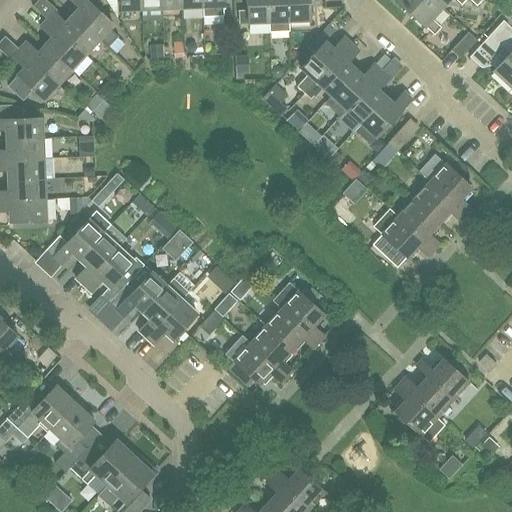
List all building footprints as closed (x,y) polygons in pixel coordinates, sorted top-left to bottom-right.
[(65,21),(55,12),(57,10),(45,0),(39,0),(33,7),(46,18),(47,17),(84,52),(98,37),(87,27),(72,13),(65,21)] [(107,46),(117,34),(108,26),(112,22),(87,0),(71,0),(78,6),(72,13),(87,27),(98,37),(107,46)] [(120,0),(121,9),(141,8),(140,0),(120,0)] [(140,0),(141,8),(162,7),(161,0),(140,0)] [(203,15),(224,15),(223,0),(203,0),(203,6),(203,15)] [(249,22),(269,22),(268,0),(247,0),(248,10),(248,19),(249,22)] [(290,28),(290,21),(289,0),(268,0),(269,22),(269,29),(290,28)] [(310,20),(309,0),(289,0),(290,21),(310,20)] [(396,0),(434,35),(441,27),(431,18),(441,7),(433,0),(396,0)] [(248,19),(248,10),(240,11),(240,20),(248,19)] [(70,68),(84,52),(47,17),(46,18),(39,26),(51,37),(44,44),(70,68)] [(511,39),(509,37),(511,34),(511,29),(503,21),(484,41),(503,59),(492,71),(511,89),(511,88),(511,39)] [(459,58),(476,40),(468,33),(451,50),(459,58)] [(305,93),(351,43),(344,36),(333,48),(325,40),(301,67),(308,74),(297,86),(305,93)] [(38,51),(25,40),(18,48),(56,83),(70,68),(44,44),(38,51)] [(184,55),(184,41),(174,41),(175,56),(184,55)] [(331,95),(342,83),(355,69),(348,62),(359,50),(351,43),(305,93),(311,99),(313,96),(315,97),(324,88),(331,95)] [(150,58),(163,57),(163,45),(150,45),(150,58)] [(42,98),(56,83),(18,48),(11,56),(23,67),(16,75),(17,75),(8,85),(22,99),(32,89),(42,98)] [(235,58),(236,74),(249,74),(248,56),(235,57),(235,58)] [(361,122),(385,96),(378,89),(389,78),(397,68),(397,63),(392,59),(382,71),(381,71),(349,106),(341,115),(338,119),(353,132),(354,131),(361,122)] [(341,115),(381,71),(374,64),(363,76),(355,69),(342,83),(331,95),(326,102),(341,115)] [(273,68),(271,72),(273,77),(277,79),(282,77),(284,73),(282,68),(278,66),(273,68)] [(279,116),(281,115),(287,108),(280,102),(286,96),(274,85),(263,98),(261,100),(279,117),(279,116)] [(385,96),(361,122),(354,131),(370,145),(377,137),(412,98),(404,91),(393,103),(385,96)] [(105,112),(109,107),(95,94),(87,103),(99,115),(101,116),(105,112)] [(0,129),(5,129),(6,140),(42,138),(41,117),(22,118),(22,107),(12,105),(0,105),(0,110),(0,119),(0,129)] [(92,122),(95,119),(92,116),(82,107),(74,115),(92,122)] [(308,123),(301,131),(307,137),(314,129),(308,123)] [(397,152),(406,143),(396,134),(388,143),(397,151),(397,152)] [(0,149),(0,160),(43,159),(42,138),(6,140),(6,149),(0,149)] [(397,151),(388,143),(380,152),(389,160),(397,151)] [(328,158),(335,151),(327,144),(321,151),(328,158)] [(336,152),(329,160),(337,166),(344,159),(336,152)] [(44,179),(43,159),(0,160),(0,170),(7,170),(8,181),(44,179)] [(375,165),(371,161),(365,167),(370,171),(375,165)] [(467,216),(473,209),(462,198),(472,187),(447,164),(430,182),(467,216)] [(94,176),(93,168),(84,168),(84,177),(91,176),(94,176)] [(356,177),(365,185),(372,177),(363,169),(361,172),(356,177)] [(111,194),(124,180),(120,177),(120,176),(117,174),(104,188),(111,194)] [(0,202),(45,200),(44,179),(8,181),(8,190),(0,190),(0,202)] [(467,216),(430,182),(414,199),(440,223),(450,211),(461,222),(467,216)] [(143,198),(139,195),(130,205),(138,211),(146,202),(143,198)] [(435,250),(441,244),(430,233),(440,223),(414,199),(398,216),(435,250)] [(46,220),(45,200),(0,202),(0,212),(10,212),(10,222),(46,220)] [(68,201),(69,213),(69,225),(81,212),(81,201),(68,201)] [(407,257),(418,246),(429,257),(435,250),(398,216),(390,208),(374,226),(382,233),(382,234),(373,244),(395,265),(404,255),(407,257)] [(73,252),(80,259),(104,233),(110,227),(110,226),(96,212),(89,219),(67,243),(59,236),(48,248),(56,255),(54,257),(62,264),(73,252)] [(158,232),(168,222),(159,214),(150,224),(158,232)] [(190,243),(178,232),(165,246),(177,257),(190,243)] [(84,285),(119,247),(104,233),(80,259),(87,266),(76,278),(84,285)] [(126,283),(119,277),(134,261),(119,247),(84,285),(91,292),(103,280),(110,287),(102,295),(109,302),(126,283)] [(150,271),(144,265),(127,284),(126,283),(109,302),(124,316),(135,304),(142,311),(166,284),(151,270),(150,271)] [(221,272),(216,267),(209,274),(219,283),(226,276),(221,272)] [(188,291),(173,277),(166,284),(142,311),(149,317),(138,329),(146,337),(181,298),(188,291)] [(319,342),(325,335),(313,324),(324,312),(317,306),(304,294),(289,280),(273,299),(281,307),(319,342)] [(304,294),(317,306),(323,298),(311,287),(304,294)] [(172,338),(196,312),(181,298),(146,337),(154,344),(165,332),(172,338)] [(319,342),(281,307),(265,324),(291,348),(301,337),(313,348),(319,342)] [(0,348),(3,352),(18,336),(0,319),(0,348)] [(287,377),(293,370),(281,359),(291,348),(265,324),(249,342),(287,377)] [(281,383),(287,377),(249,342),(243,336),(227,353),(233,359),(245,370),(237,378),(247,387),(254,379),(259,383),(269,372),(281,383)] [(489,371),(496,364),(486,354),(479,362),(489,371)] [(469,381),(443,358),(433,369),(421,359),(416,365),(427,375),(453,399),(469,381)] [(453,399),(427,375),(417,386),(405,376),(400,382),(437,416),(453,399)] [(445,424),(437,416),(400,382),(394,389),(405,399),(395,410),(404,419),(409,423),(415,429),(429,442),(445,424)] [(74,402),(55,384),(45,395),(36,386),(6,418),(26,437),(41,421),(49,429),(74,402)] [(64,472),(69,468),(87,448),(76,438),(93,419),(74,402),(49,429),(60,439),(54,445),(63,452),(53,462),(64,472)] [(409,423),(404,419),(398,426),(409,436),(415,429),(409,423)] [(481,446),(491,455),(499,447),(489,437),(481,446)] [(133,456),(115,439),(102,454),(91,443),(87,448),(69,468),(86,483),(94,474),(106,485),(133,456)] [(135,511),(149,497),(138,487),(151,472),(154,469),(139,455),(136,459),(133,456),(106,485),(102,489),(114,501),(109,506),(116,511),(135,511)] [(325,491),(299,467),(289,478),(277,467),(271,474),(309,509),(325,491)] [(278,511),(305,511),(309,509),(271,474),(265,480),(277,491),(267,502),(278,511)] [(44,498),(52,505),(63,493),(55,486),(44,498)] [(278,511),(267,502),(257,511),(254,511),(245,502),(239,508),(243,511),(278,511)]
